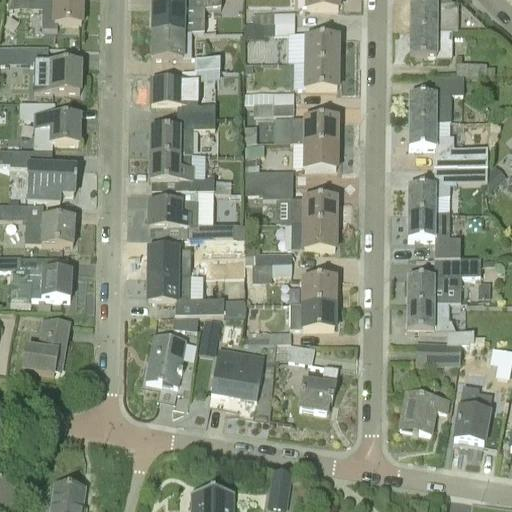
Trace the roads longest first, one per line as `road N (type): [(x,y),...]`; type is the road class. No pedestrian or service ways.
road 1 (residential): [(370,474),(377,0)]
road 2 (residential): [(106,432),(115,0)]
road 3 (residential): [(370,474),(146,439)]
road 4 (residential): [(511,496),(370,474)]
